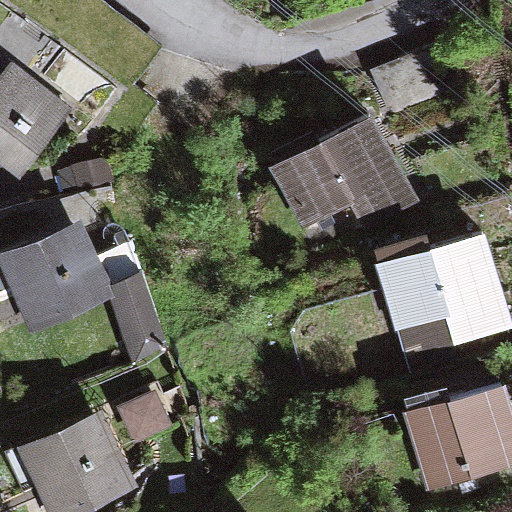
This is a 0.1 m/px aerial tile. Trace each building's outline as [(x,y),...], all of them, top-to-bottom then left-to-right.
[(0,0),(0,4),(123,96),(160,47),(96,0),(0,0)] [(463,110),(444,43),(362,75),(395,141),(463,110)] [(71,110),(9,64),(0,75),(0,159),(22,176),(71,110)] [(421,204),(370,114),(275,168),(308,226),(349,203),(367,234),(421,204)] [(113,296),(81,219),(0,251),(0,258),(29,330),(113,296)] [(511,333),(511,314),(482,225),(376,260),(401,337),(446,322),(456,352),(511,333)] [(147,233),(110,243),(137,340),(173,330),(147,233)] [(143,432),(178,419),(164,383),(129,396),(143,432)] [(511,469),(511,411),(504,383),(404,410),(426,493),(511,469)] [(88,511),(138,489),(100,408),(16,447),(45,511),(88,511)]
